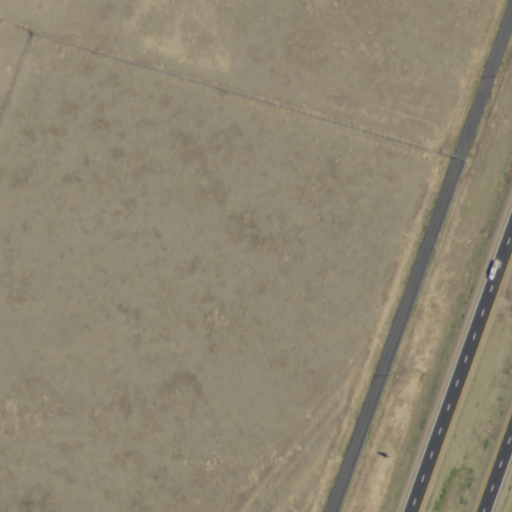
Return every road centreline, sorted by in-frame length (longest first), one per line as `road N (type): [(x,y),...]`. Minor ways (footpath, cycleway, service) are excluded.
road 1 (residential): [(510,0),(327,511)]
road 2 (motorway): [(511,222),(407,511)]
